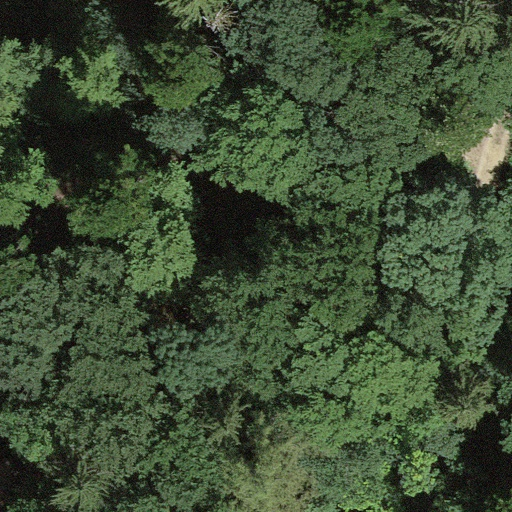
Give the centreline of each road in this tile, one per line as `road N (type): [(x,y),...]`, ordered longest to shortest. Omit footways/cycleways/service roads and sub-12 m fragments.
road 1 (track): [(511,69),(376,81),(164,147),(0,248)]
road 2 (track): [(511,119),(467,241),(332,511)]
